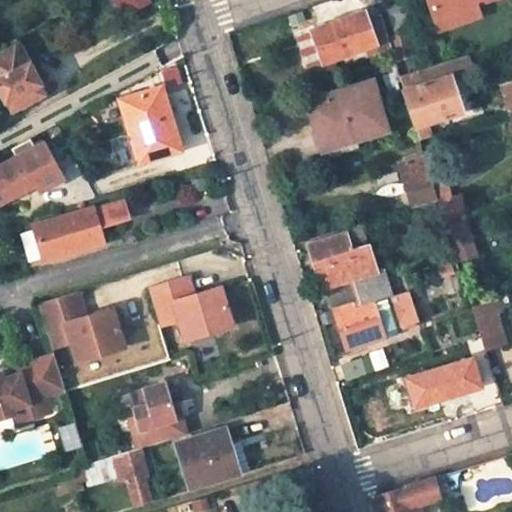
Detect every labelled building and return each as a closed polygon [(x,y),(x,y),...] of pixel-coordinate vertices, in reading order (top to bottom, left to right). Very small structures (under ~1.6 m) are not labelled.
[(123,0),(129,9),(144,0),(123,0)] [(426,0),(437,30),(478,16),(473,1),(475,0),(484,0),(485,0),(426,0)] [(402,2),(386,8),(393,34),(404,30),(409,29),(402,2)] [(378,9),(363,13),(367,25),(381,19),(378,9)] [(308,65),(365,45),(368,55),(390,48),(381,19),(367,25),(363,13),(297,36),(308,65)] [(393,34),(390,35),(397,57),(412,53),(404,30),(393,34)] [(6,99),(12,108),(42,92),(37,83),(40,81),(16,39),(0,48),(0,92),(4,100),(6,99)] [(308,65),(311,75),(368,55),(365,45),(308,65)] [(425,121),(457,111),(447,79),(449,78),(449,80),(473,73),(468,55),(399,76),(418,137),(429,134),(425,121)] [(397,83),(387,86),(391,95),(400,92),(397,83)] [(511,110),(511,83),(501,87),(509,111),(511,110)] [(369,84),(311,103),(324,145),(384,127),(369,84)] [(160,87),(120,98),(139,160),(180,148),(160,87)] [(56,122),(47,107),(6,130),(14,145),(29,137),(56,122)] [(15,156),(34,146),(29,137),(14,145),(10,147),(15,156)] [(39,189),(61,177),(42,142),(34,146),(15,156),(0,164),(0,200),(12,195),(6,184),(13,180),(18,191),(35,182),(39,189)] [(442,173),(431,176),(438,198),(441,210),(444,219),(455,216),(442,173)] [(415,218),(441,210),(438,198),(412,207),(415,218)] [(93,206),(34,225),(45,260),(103,242),(99,226),(128,217),(123,201),(94,210),(93,206)] [(461,222),(449,226),(461,260),(473,255),(461,222)] [(306,241),(323,289),(353,279),(376,271),(359,224),(306,241)] [(23,228),(28,261),(37,259),(32,226),(23,228)] [(454,273),(449,259),(438,262),(443,276),(454,273)] [(353,279),(363,306),(372,303),(386,298),(391,297),(383,269),(376,271),(353,279)] [(193,292),(188,273),(148,285),(160,323),(179,317),(185,337),(232,322),(220,284),(193,292)] [(87,316),(79,291),(39,304),(53,348),(72,342),(78,361),(125,347),(113,308),(87,316)] [(409,325),(419,323),(408,292),(398,295),(409,325)] [(386,298),(397,330),(409,325),(398,295),(391,297),(386,298)] [(487,348),(505,342),(494,313),(501,311),(496,298),(473,306),(487,348)] [(363,306),(352,310),(349,311),(352,319),(375,310),(372,303),(363,306)] [(384,337),(375,310),(352,319),(349,311),(352,310),(350,304),(333,310),(347,350),(384,337)] [(65,389),(55,354),(18,365),(20,373),(4,377),(0,378),(0,417),(14,413),(15,413),(13,407),(28,403),(33,417),(51,411),(46,394),(65,389)] [(471,355),(433,367),(442,395),(480,383),(471,355)] [(442,395),(433,367),(402,376),(411,405),(442,395)] [(164,382),(131,391),(136,408),(138,416),(142,427),(174,417),(164,382)] [(16,422),(33,417),(28,403),(13,407),(15,413),(14,413),(16,422)] [(136,408),(127,410),(129,419),(138,416),(136,408)] [(65,438),(68,449),(82,444),(76,422),(68,425),(71,436),(65,438)] [(71,436),(68,425),(61,427),(65,438),(71,436)] [(224,427),(176,442),(190,486),(250,468),(241,438),(229,442),(224,427)] [(117,454),(124,480),(129,479),(136,506),(151,502),(143,475),(147,474),(139,447),(117,454)] [(85,480),(80,466),(71,468),(75,483),(85,480)] [(438,495),(433,477),(372,496),(376,511),(420,511),(419,506),(411,508),(410,504),(417,502),(438,495)]
